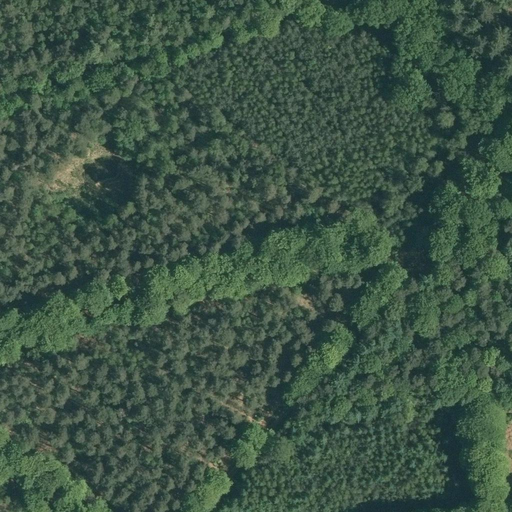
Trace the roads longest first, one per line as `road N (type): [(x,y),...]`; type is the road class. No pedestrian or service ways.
road 1 (track): [(511,161),(207,511)]
road 2 (unclassified): [(0,93),(318,0)]
